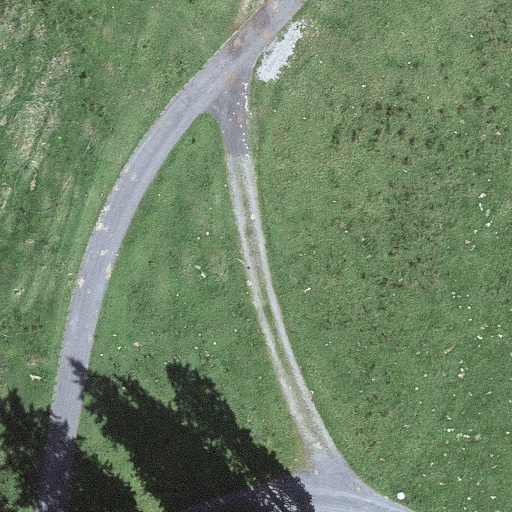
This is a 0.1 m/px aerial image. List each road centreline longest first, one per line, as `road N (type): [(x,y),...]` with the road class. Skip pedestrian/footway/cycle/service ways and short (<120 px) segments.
road 1 (track): [(223,66),(168,126),(111,226),(92,279),(45,511)]
road 2 (track): [(335,498),(264,299),(223,66)]
